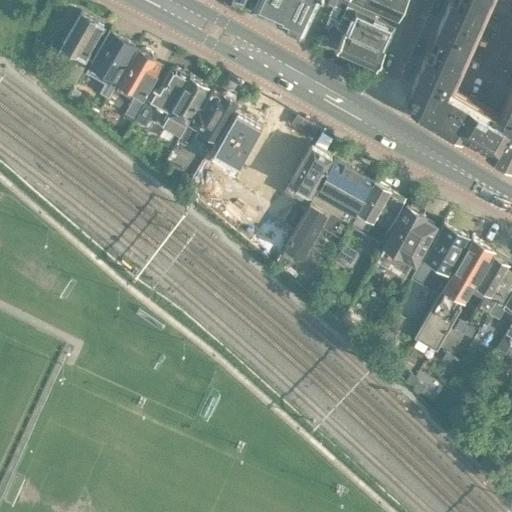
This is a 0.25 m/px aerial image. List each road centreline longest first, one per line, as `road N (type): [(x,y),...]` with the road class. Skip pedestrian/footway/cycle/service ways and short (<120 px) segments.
road 1 (primary): [(372,120),(176,12)]
road 2 (primary): [(511,200),(372,120)]
road 3 (residential): [(372,120),(427,0)]
